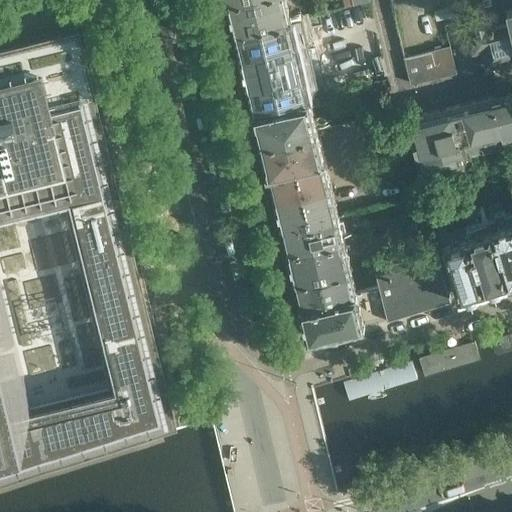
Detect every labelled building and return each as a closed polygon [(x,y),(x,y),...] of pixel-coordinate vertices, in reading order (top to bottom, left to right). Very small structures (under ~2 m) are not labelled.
[(286,0),(233,0),(228,1),(236,33),(291,20),(286,0)] [(507,10),(507,9),(504,0),(473,0),(478,17),(493,13),(507,10)] [(511,58),(511,7),(507,9),(507,10),(493,13),(496,24),(486,27),(485,24),(476,26),(477,29),(470,31),(475,52),(483,50),(487,65),(511,58)] [(236,33),(241,56),(305,40),(300,17),(291,20),(236,33)] [(0,477),(159,428),(181,421),(152,304),(147,284),(82,20),(0,40),(0,477)] [(241,56),(240,56),(249,88),(312,73),(305,40),(241,56)] [(457,72),(450,45),(405,57),(411,84),(457,72)] [(312,73),(249,88),(254,110),(308,98),(316,88),(312,73)] [(511,140),(511,91),(489,97),(504,143),(511,140)] [(393,107),(390,94),(366,100),(369,113),(393,107)] [(504,143),(489,97),(406,118),(423,175),(467,162),(470,165),(473,164),(469,150),(504,143)] [(316,129),(308,98),(254,110),(253,111),(253,113),(254,112),(256,122),(255,122),(256,124),(257,124),(262,142),(316,129)] [(329,183),(316,129),(262,142),(266,160),(265,160),(265,162),(266,162),(268,171),(268,174),(270,173),(275,196),(329,183)] [(329,183),(275,196),(274,196),(282,228),(283,228),(337,215),(329,183)] [(425,211),(419,194),(406,198),(412,215),(425,211)] [(343,237),(337,215),(283,228),(288,250),(343,237)] [(511,279),(511,220),(491,227),(508,281),(511,279)] [(508,281),(491,227),(468,234),(484,288),(508,281)] [(484,288),(468,234),(444,242),(460,296),(484,288)] [(350,269),(343,237),(288,250),(287,251),(295,283),(296,282),(350,269)] [(451,298),(438,255),(375,272),(379,285),(387,317),(401,313),(451,298)] [(356,291),(350,269),(296,282),(301,305),(356,291)] [(356,291),(301,305),(300,305),(300,307),(301,307),(307,336),(308,338),(310,338),(309,337),(324,334),(348,328),(362,324),(362,325),(365,324),(364,323),(387,317),(379,285),(356,291)] [(511,353),(511,331),(488,339),(494,359),(511,353)] [(482,361),(477,342),(419,359),(425,379),(482,361)] [(419,381),(413,361),(342,383),(348,404),(419,381)]
